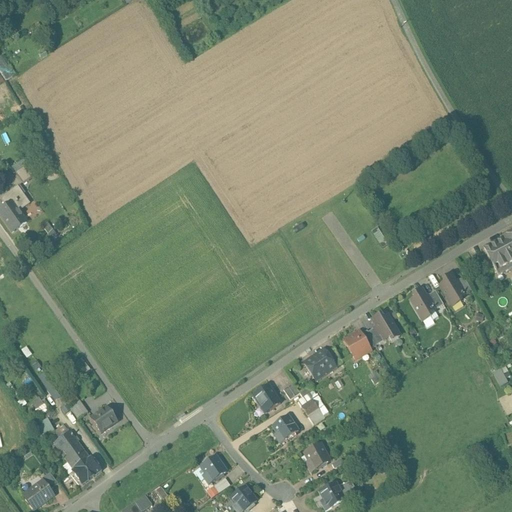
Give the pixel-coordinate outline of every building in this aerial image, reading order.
[(11,166),(14,171),(24,166),(21,161),(11,166)] [(28,165),(15,174),(23,184),(36,176),(28,165)] [(29,205),(17,188),(1,200),(7,208),(12,204),(18,212),(29,205)] [(7,208),(0,212),(0,216),(12,234),(26,224),(18,212),(12,204),(7,208)] [(55,234),(51,229),(47,232),(51,238),(55,234)] [(388,246),(377,229),(371,233),(382,250),(388,246)] [(511,233),(502,239),(483,249),(493,267),(497,265),(500,270),(511,263),(511,233)] [(511,263),(500,270),(497,265),(493,267),(498,277),(511,269),(511,263)] [(455,283),(451,276),(442,281),(445,285),(439,288),(452,309),(455,313),(463,308),(460,304),(460,303),(458,300),(464,297),(455,283)] [(464,278),(455,283),(464,297),(471,292),(464,278)] [(426,298),(422,291),(413,296),(415,300),(410,303),(422,324),(431,318),(429,315),(434,312),(426,298)] [(443,306),(435,292),(426,298),(434,312),(443,306)] [(387,317),(382,320),(380,317),(372,322),(376,329),(384,342),(389,339),(391,343),(400,338),(387,317)] [(376,329),(368,333),(376,347),(384,342),(376,329)] [(368,333),(367,332),(361,336),(368,348),(370,351),(376,347),(368,333)] [(359,334),(344,343),(355,362),(363,357),(361,352),(368,348),(361,336),(359,334)] [(26,358),(30,355),(26,347),(21,350),(26,358)] [(342,365),(334,349),(326,355),(335,369),(342,365)] [(323,351),(303,365),(316,383),(335,369),(326,355),(323,351)] [(501,369),(506,378),(510,376),(505,367),(501,369)] [(500,371),(495,374),(501,386),(507,383),(500,371)] [(300,395),(293,385),(288,388),(295,398),(300,395)] [(268,387),(253,397),(265,415),(280,405),(268,387)] [(288,388),(283,391),(290,401),(295,398),(288,388)] [(302,405),(315,397),(312,393),(300,401),(302,405)] [(35,409),(44,404),(39,397),(31,402),(35,409)] [(310,426),(328,417),(319,397),(301,406),(310,426)] [(88,414),(79,402),(69,409),(78,421),(88,414)] [(107,409),(91,420),(101,435),(117,424),(107,409)] [(298,433),(287,417),(272,428),(279,438),(276,440),(280,445),(298,433)] [(43,425),(35,429),(41,440),(49,435),(43,425)] [(70,433),(54,445),(73,472),(89,460),(70,433)] [(330,463),(321,446),(304,455),(310,466),(307,467),(311,473),(330,463)] [(226,474),(216,458),(200,469),(207,479),(204,480),(208,486),(226,474)] [(73,472),(71,473),(82,487),(101,473),(91,459),(89,460),(73,472)] [(341,460),(331,465),(334,470),(343,465),(341,460)] [(58,485),(50,474),(41,480),(42,482),(43,482),(50,491),(58,485)] [(206,491),(211,499),(229,487),(224,479),(206,491)] [(42,482),(22,497),(33,511),(34,511),(54,497),(50,491),(43,482),(42,482)] [(350,483),(345,486),(344,485),(340,487),(341,488),(338,490),(345,502),(355,496),(352,489),(353,489),(350,483)] [(336,485),(319,494),(325,505),(322,506),(325,511),(345,502),(338,490),(336,485)] [(245,511),(257,503),(245,488),(230,500),(237,509),(235,511),(245,511)] [(144,497),(135,503),(140,511),(142,511),(151,506),(144,497)]
